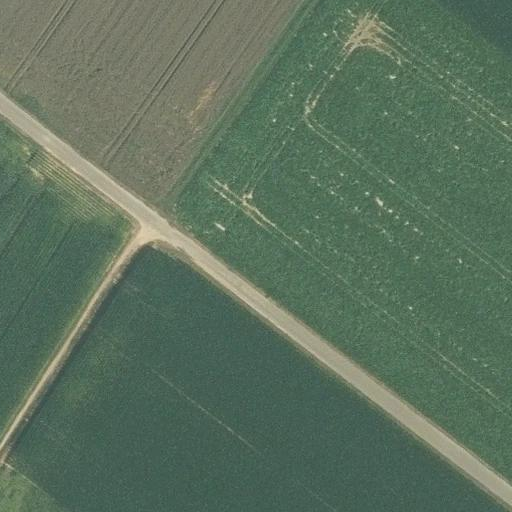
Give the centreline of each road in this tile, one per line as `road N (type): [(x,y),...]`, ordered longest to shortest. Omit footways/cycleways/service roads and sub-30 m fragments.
road 1 (unclassified): [(511,497),(0,102)]
road 2 (track): [(0,453),(153,219)]
road 3 (track): [(150,217),(311,0)]
